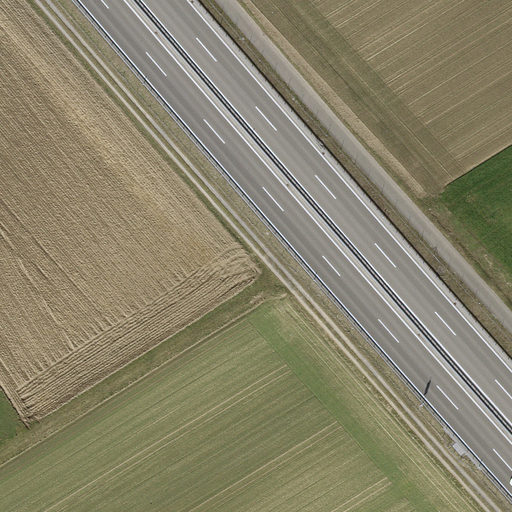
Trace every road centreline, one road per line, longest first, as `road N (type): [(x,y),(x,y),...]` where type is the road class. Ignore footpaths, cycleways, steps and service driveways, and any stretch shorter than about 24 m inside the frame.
road 1 (track): [(42,0),(498,511)]
road 2 (trunk): [(102,0),(511,466)]
road 3 (trunk): [(511,395),(165,0)]
road 4 (track): [(221,0),(511,326)]
